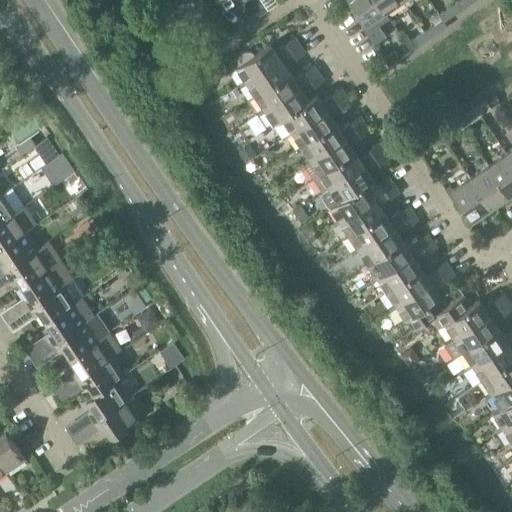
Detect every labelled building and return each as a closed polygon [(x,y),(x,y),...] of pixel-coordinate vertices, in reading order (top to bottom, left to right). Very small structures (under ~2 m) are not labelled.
[(258,11),(250,0),(223,0),(228,7),(238,0),(244,0),(247,6),(246,7),(246,11),(250,17),(258,11)] [(250,0),(258,11),(266,6),(261,0),(250,0)] [(385,10),(378,0),(351,0),(366,22),(362,24),(374,43),(387,34),(380,23),(389,16),(385,10)] [(378,0),(385,10),(399,0),(378,0)] [(458,0),(457,1),(462,8),(474,0),(458,0)] [(170,1),(162,7),(165,12),(174,6),(170,1)] [(439,13),(443,18),(444,20),(462,8),(457,1),(439,13)] [(444,20),(443,18),(424,30),(429,38),(448,25),(444,20)] [(429,38),(424,30),(414,37),(419,45),(429,38)] [(246,79),(300,43),(294,35),(286,41),(275,49),(270,41),(253,53),(252,50),(247,50),(242,51),(239,55),(238,60),(239,62),(236,65),(246,79)] [(300,43),(246,79),(256,93),(290,70),(285,63),(296,55),(297,56),(305,50),(300,43)] [(395,50),(384,58),(386,61),(389,65),(400,58),(395,50)] [(290,70),(256,93),(265,107),(281,97),(283,96),(319,71),(313,63),(305,68),(306,69),(294,77),(290,70)] [(275,122),(284,116),(283,115),(311,97),(313,96),(317,93),(316,91),(308,97),(304,91),(316,83),(316,84),(324,78),(319,71),(283,96),(281,97),(265,107),(275,122)] [(333,91),(321,99),(317,93),(313,96),(311,97),(283,115),(284,116),(293,130),(347,94),(341,85),(333,90),(333,91)] [(293,130),(286,134),(296,147),(302,143),(336,120),(332,113),(343,105),(343,106),(351,100),(347,94),(293,130)] [(476,105),(481,113),(492,105),(487,98),(476,105)] [(481,113),(476,105),(465,112),(470,120),(481,113)] [(30,108),(9,122),(21,141),(17,143),(23,152),(32,146),(36,143),(38,142),(32,134),(43,127),(30,108)] [(311,158),(366,122),(360,113),(352,119),(341,127),(336,120),(302,143),(311,158)] [(303,163),(312,177),(355,148),(350,141),(362,134),(370,128),(366,122),(311,158),(303,163)] [(440,129),(445,137),(456,130),(450,122),(440,129)] [(445,137),(440,129),(430,136),(435,144),(445,137)] [(38,142),(36,143),(48,161),(58,154),(61,152),(48,135),(38,142)] [(312,177),(322,191),(330,185),(384,149),(379,141),(371,146),(371,147),(359,155),(355,148),(312,177)] [(322,191),(317,194),(326,208),(331,204),(339,199),(340,200),(374,177),(369,169),(381,161),(381,162),(389,156),(384,149),(330,185),(322,191)] [(488,162),(509,192),(511,190),(511,158),(506,150),(488,162)] [(470,174),(490,205),(509,192),(488,162),(470,174)] [(75,172),(68,177),(72,183),(79,178),(75,172)] [(490,205),(470,174),(451,187),(471,217),(490,205)] [(341,219),(395,183),(390,176),(382,181),(379,183),(374,177),(340,200),(339,199),(331,204),(341,219)] [(351,234),(385,211),(380,204),(392,196),(400,191),(395,183),(341,219),(351,234)] [(2,191),(0,192),(0,218),(14,209),(2,191)] [(79,196),(68,203),(74,211),(84,204),(79,196)] [(22,203),(14,209),(0,218),(0,245),(27,228),(35,222),(22,203)] [(385,211),(351,234),(360,247),(414,211),(408,203),(400,209),(401,209),(389,217),(385,211)] [(300,205),(292,210),(299,221),(307,215),(300,205)] [(369,261),(403,238),(399,232),(410,224),(411,224),(419,219),(414,211),(360,247),(369,261)] [(88,219),(76,228),(83,238),(95,230),(88,219)] [(27,228),(0,245),(0,248),(5,255),(0,258),(0,270),(38,245),(27,228)] [(105,230),(97,235),(103,244),(110,239),(105,230)] [(403,238),(369,261),(379,275),(432,239),(427,231),(419,236),(419,237),(407,244),(403,238)] [(15,272),(23,283),(61,257),(48,239),(38,245),(0,270),(0,274),(4,280),(15,272)] [(388,289),(422,266),(417,259),(429,251),(429,252),(437,246),(432,239),(379,275),(388,289)] [(17,300),(23,309),(63,282),(73,275),(61,257),(23,283),(29,292),(17,300)] [(397,303),(451,267),(446,259),(438,265),(426,273),(422,266),(388,289),(397,303)] [(451,267),(397,303),(413,327),(439,309),(433,300),(441,294),(436,287),(448,280),(456,274),(451,267)] [(63,282),(23,309),(28,316),(40,308),(47,319),(75,300),(82,295),(82,294),(75,299),(63,282)] [(140,286),(131,292),(136,300),(145,294),(140,286)] [(455,336),(509,299),(504,291),(496,297),(485,305),(479,297),(471,303),(464,292),(439,309),(445,320),(455,336)] [(46,344),(87,317),(94,312),(82,295),(75,300),(47,319),(53,327),(41,336),(46,344)] [(443,343),(453,357),(464,350),(499,326),(494,320),(506,312),(511,308),(511,303),(509,299),(455,336),(443,343)] [(87,317),(46,344),(52,352),(64,344),(71,354),(99,336),(99,335),(108,329),(97,313),(95,314),(94,312),(87,317)] [(474,363),(511,338),(511,327),(503,333),(499,326),(464,350),(474,363)] [(65,372),(71,380),(121,347),(109,329),(71,354),(77,363),(65,372)] [(511,338),(474,363),(483,377),(511,358),(511,338)] [(94,389),(94,390),(114,377),(115,377),(123,372),(111,353),(71,380),(76,388),(88,379),(94,389)] [(511,358),(483,377),(493,391),(511,378),(511,358)] [(421,364),(413,369),(421,378),(428,373),(421,364)] [(94,390),(94,389),(86,395),(94,406),(82,414),(87,422),(127,396),(115,377),(114,377),(94,390)] [(502,405),(511,398),(511,378),(493,391),(502,405)] [(127,396),(87,422),(92,430),(104,422),(112,433),(139,414),(127,396)] [(511,398),(502,405),(494,410),(503,424),(511,418),(511,398)] [(511,436),(511,418),(503,424),(511,436)] [(0,457),(7,467),(25,455),(6,427),(0,431),(0,457)] [(8,511),(0,499),(0,511),(8,511)]
